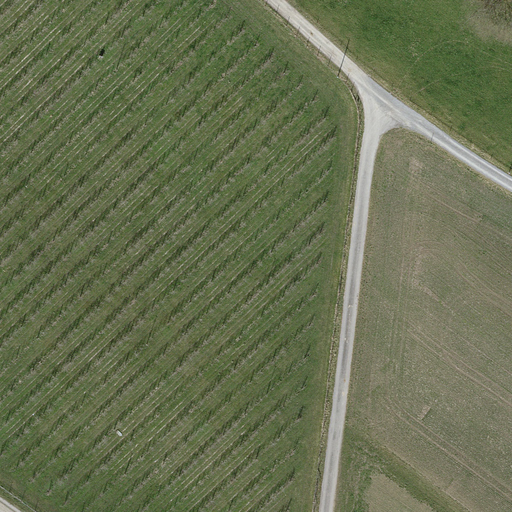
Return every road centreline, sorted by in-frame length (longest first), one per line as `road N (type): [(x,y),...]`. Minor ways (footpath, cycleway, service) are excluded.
road 1 (track): [(277,0),(381,104),(324,511)]
road 2 (track): [(381,104),(511,180)]
